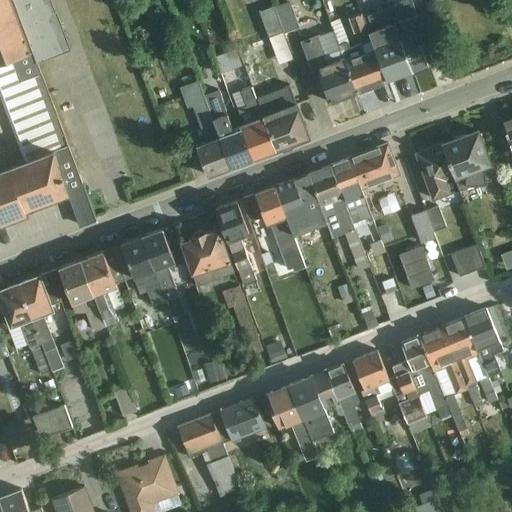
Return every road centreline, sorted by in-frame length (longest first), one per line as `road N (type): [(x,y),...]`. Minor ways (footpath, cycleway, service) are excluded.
road 1 (residential): [(511,76),(0,271)]
road 2 (residential): [(0,479),(494,294),(511,295)]
